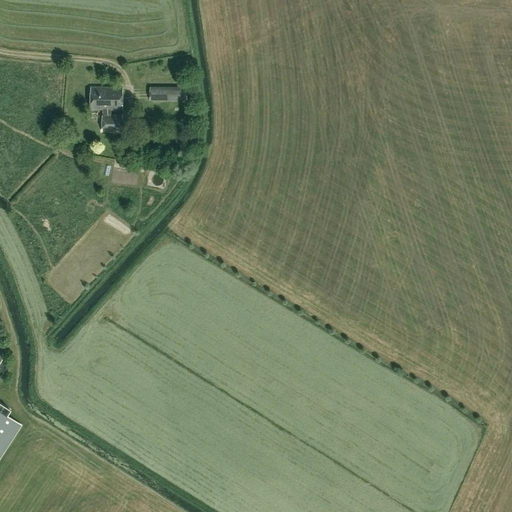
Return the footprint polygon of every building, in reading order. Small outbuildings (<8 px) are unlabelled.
[(187,87),(150,86),(150,100),(187,100),(187,87)] [(123,87),(91,87),(91,109),(103,109),(103,114),(102,114),(103,132),(123,131),(122,114),(111,114),(111,109),(123,109),(123,87)] [(138,149),(130,149),(130,162),(138,162),(138,149)] [(69,299),(76,307),(83,300),(76,293),(69,299)] [(0,448),(17,422),(0,411),(0,448)]
